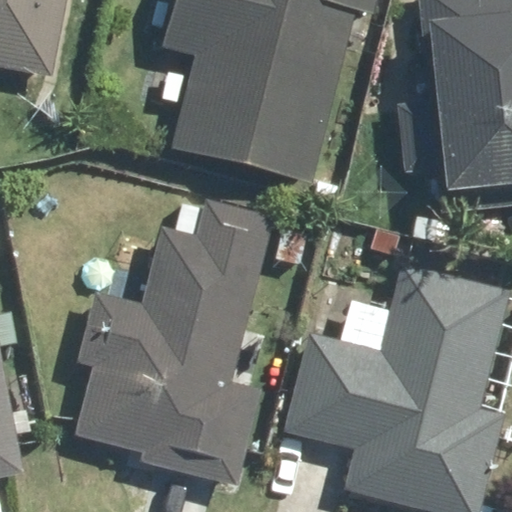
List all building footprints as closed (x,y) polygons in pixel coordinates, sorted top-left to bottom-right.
[(0,0),(0,67),(51,77),(66,0),(0,0)] [(172,0),(161,49),(193,57),(172,145),(314,178),(315,176),(359,0),(172,0)] [(405,170),(443,169),(446,192),(511,184),(511,0),(422,0),(435,102),(403,103),(405,170)] [(261,391),(229,384),(272,217),(207,201),(197,240),(163,232),(147,308),(106,299),(73,440),(139,455),(136,467),(240,489),(261,391)] [(316,337),(287,435),(354,454),(345,490),(431,511),(478,511),(503,419),(479,413),(505,293),(401,270),(383,356),(316,337)] [(0,473),(21,469),(0,359),(0,473)]
